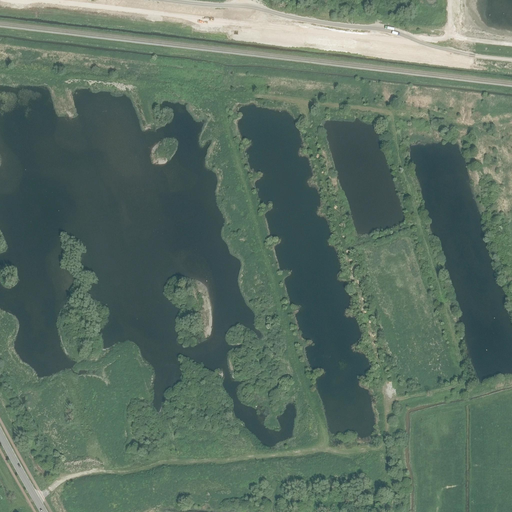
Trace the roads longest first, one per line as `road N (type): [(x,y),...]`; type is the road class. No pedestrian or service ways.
road 1 (track): [(35,499),(73,476),(370,448),(386,439),(388,385)]
road 2 (track): [(0,70),(390,113)]
road 3 (track): [(165,0),(245,6),(511,60)]
